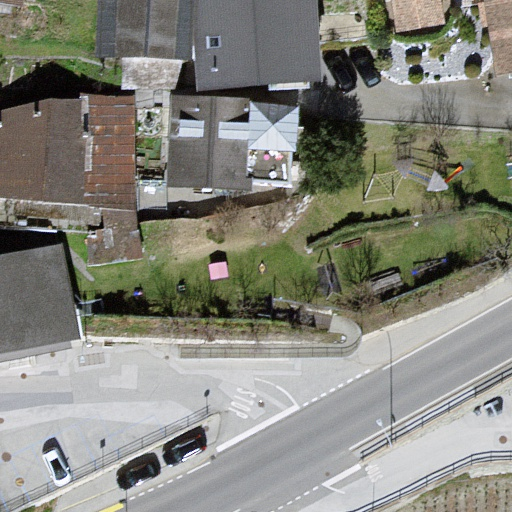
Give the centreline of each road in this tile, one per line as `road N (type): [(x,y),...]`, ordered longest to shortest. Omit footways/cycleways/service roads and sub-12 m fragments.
road 1 (residential): [(0,400),(280,392),(335,442)]
road 2 (residential): [(268,479),(330,506),(444,458),(511,457)]
road 3 (tertiary): [(335,442),(511,345)]
